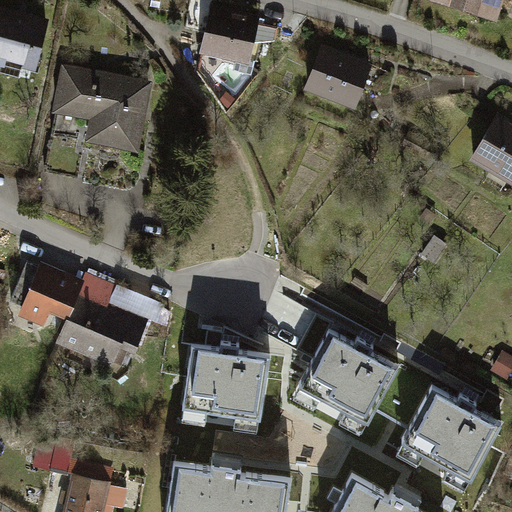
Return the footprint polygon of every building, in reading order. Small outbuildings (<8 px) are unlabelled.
[(501,0),(434,0),(434,3),(496,21),(501,0)] [(244,65),(253,25),(210,15),(200,55),(244,65)] [(47,30),(0,16),(0,63),(35,73),(47,30)] [(278,34),(259,28),(251,60),(269,65),(278,34)] [(368,75),(318,58),(307,91),(357,108),(368,75)] [(148,87),(65,69),(55,115),(89,122),(84,145),(133,155),(148,87)] [(511,124),(498,117),(474,159),(511,180),(511,124)] [(80,286),(42,270),(24,312),(61,328),(80,286)] [(76,297),(60,343),(107,361),(114,341),(131,347),(141,320),(76,297)] [(334,324),(313,363),(334,374),(329,383),(367,403),(393,356),(334,324)] [(200,335),(194,377),(216,380),(214,390),(257,396),(264,344),(200,335)] [(511,368),(511,358),(504,353),(493,371),(506,379),(511,368)] [(438,380),(416,419),(437,431),(432,439),(471,460),(497,413),(438,380)] [(281,511),(288,471),(181,454),(173,503),(230,511),(281,511)] [(64,511),(70,472),(57,470),(51,511),(64,511)] [(436,511),(358,470),(334,511),(436,511)] [(104,511),(110,485),(77,478),(68,511),(104,511)]
